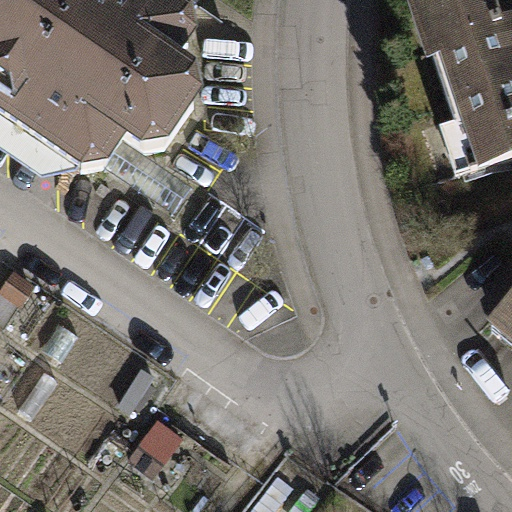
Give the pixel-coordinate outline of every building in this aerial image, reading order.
[(0,0),(0,113),(152,214),(174,208),(196,173),(192,150),(143,118),(202,30),(172,10),(178,0),(0,0)] [(477,210),(511,197),(511,7),(491,15),(485,0),(420,0),(433,36),(416,42),(477,210)] [(38,301),(18,288),(3,309),(23,322),(38,301)] [(511,320),(487,349),(511,370),(511,320)] [(239,469),(203,444),(193,458),(229,483),(239,469)]
